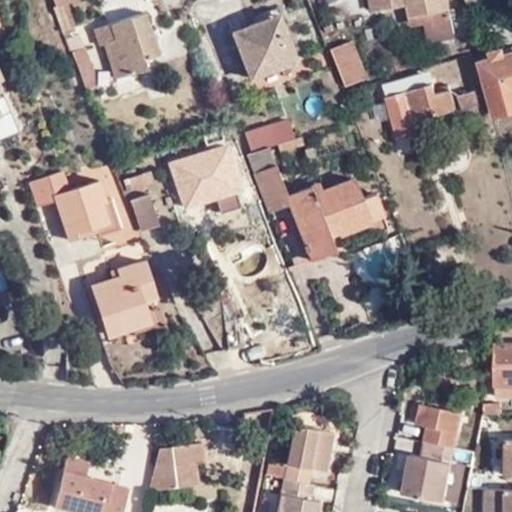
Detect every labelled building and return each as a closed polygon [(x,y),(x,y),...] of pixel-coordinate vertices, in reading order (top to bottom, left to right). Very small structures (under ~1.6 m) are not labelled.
[(448,6),(446,0),(371,0),(372,3),(384,0),(393,0),(395,6),(397,5),(406,4),(408,15),(410,27),(424,25),(428,43),(454,38),(448,6)] [(374,11),(395,6),(393,0),(384,0),(372,3),(374,11)] [(478,3),(479,10),(495,6),(493,0),(463,0),(465,5),(478,3)] [(53,7),(61,28),(71,25),(63,3),(53,7)] [(230,29),(247,75),(292,56),(275,11),(230,29)] [(103,45),(114,76),(145,66),(143,59),(157,53),(142,12),(109,24),(93,29),(99,46),(103,45)] [(369,78),(354,40),(333,48),(348,86),(369,78)] [(71,51),(84,89),(97,84),(83,46),(71,51)] [(493,60),(483,64),(497,121),(511,116),(511,56),(506,58),(504,51),(491,55),(493,60)] [(385,102),(396,138),(417,132),(414,120),(454,108),(449,88),(435,93),(433,88),(423,90),(418,74),(385,84),(390,100),(385,102)] [(0,123),(12,119),(0,89),(0,123)] [(461,97),(464,111),(478,107),(474,93),(461,97)] [(274,141),(293,134),(285,113),(268,118),(269,121),(241,129),(247,149),(265,143),(274,141)] [(216,139),(213,129),(195,135),(199,145),(216,139)] [(298,133),(293,134),(274,141),(277,148),(301,140),(298,133)] [(283,190),(265,143),(247,149),(242,151),(263,210),(284,203),(306,258),(332,249),(327,234),(381,214),(372,191),(359,195),(351,173),(318,185),(315,178),(283,190)] [(219,144),(165,162),(179,206),(233,189),(219,144)] [(67,189),(59,170),(23,184),(33,210),(51,203),(65,243),(81,238),(80,231),(94,226),(105,222),(98,201),(102,200),(96,179),(67,189)] [(119,179),(122,189),(151,179),(147,170),(119,179)] [(126,198),(136,229),(155,222),(145,192),(126,198)] [(108,198),(102,200),(98,201),(105,222),(115,219),(108,198)] [(115,219),(105,222),(94,226),(95,232),(97,236),(118,229),(115,219)] [(95,232),(94,226),(80,231),(81,238),(95,232)] [(86,286),(102,332),(142,319),(135,299),(149,295),(136,260),(104,270),(106,279),(86,286)] [(254,294),(245,298),(249,307),(258,303),(254,294)] [(235,316),(220,317),(223,346),(238,345),(235,316)] [(497,384),(511,383),(511,344),(496,345),(497,384)] [(465,351),(457,350),(455,366),(464,367),(465,351)] [(511,383),(497,384),(499,396),(511,395),(511,383)] [(483,412),(501,411),(500,403),(483,405),(483,412)] [(433,445),(450,449),(457,414),(417,406),(413,425),(423,427),(420,442),(433,445)] [(281,481),(305,486),(308,470),(322,474),(330,434),(300,427),(289,431),(280,481),(281,481)] [(511,511),(511,436),(505,437),(505,472),(511,472),(511,486),(485,487),(484,511),(511,511)] [(199,441),(147,490),(195,482),(193,463),(202,461),(199,441)] [(448,463),(450,449),(433,445),(430,459),(408,454),(400,495),(440,503),(448,463)] [(456,449),(450,449),(448,463),(454,465),(456,449)] [(52,505),(79,511),(119,511),(127,487),(83,475),(87,461),(65,455),(52,505)] [(282,468),(266,464),(263,478),(280,481),(282,468)] [(307,502),(311,487),(305,486),(281,481),(276,511),(314,511),(317,504),(307,502)]
